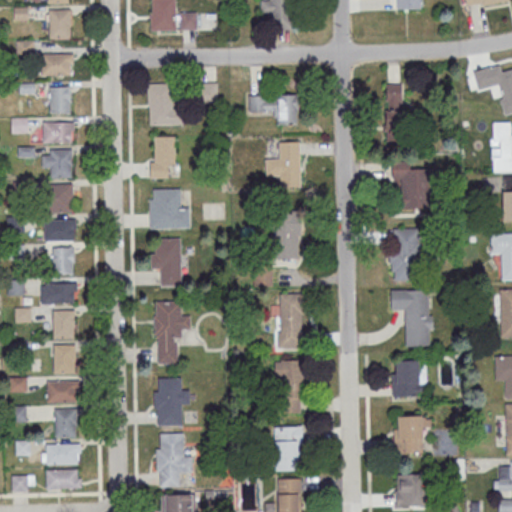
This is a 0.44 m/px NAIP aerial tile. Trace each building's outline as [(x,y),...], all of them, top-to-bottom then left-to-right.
[(150,0),(150,30),(175,30),(175,0),(150,0)] [(292,0),(260,0),(260,17),(269,17),(269,27),(292,28),(292,0)] [(421,0),(395,0),(396,9),(421,9),(421,0)] [(70,38),(70,10),(48,10),(48,38),(70,38)] [(196,29),(196,12),(180,12),(180,29),(196,29)] [(68,53),(41,53),(41,75),(68,75),(68,53)] [(511,69),(501,72),(499,66),(473,72),(477,91),(497,86),(504,115),(511,112),(511,69)] [(175,124),(175,82),(148,83),(148,124),(175,124)] [(197,82),(197,103),(217,103),(217,82),(197,82)] [(385,141),(404,141),(404,84),(385,84),(385,141)] [(70,113),(69,86),(49,86),(49,113),(70,113)] [(248,95),(248,112),(275,112),(275,125),(297,125),(297,95),(248,95)] [(12,130),(25,130),(25,119),(12,119),(12,130)] [(492,171),(511,171),(511,121),(492,121),(492,171)] [(73,122),(43,122),(43,142),(73,142),(73,122)] [(150,177),(174,177),(174,135),(150,135),(150,177)] [(278,187),(300,187),(300,142),(278,142),(278,158),(266,158),(266,176),(278,176),(278,187)] [(71,149),(42,149),(42,167),(51,167),(51,177),(71,177),(71,149)] [(391,161),(392,180),(398,180),(398,208),(429,207),(428,161),(391,161)] [(511,220),(511,175),(503,175),(503,221),(511,220)] [(72,183),(48,183),(48,211),(72,211),(72,183)] [(149,198),(149,228),(189,227),(189,206),(181,207),(180,188),(152,188),(152,198),(149,198)] [(272,259),(299,259),(299,213),(272,213),(272,259)] [(43,219),(43,239),(75,239),(75,219),(43,219)] [(421,280),(420,228),(389,228),(389,280),(421,280)] [(490,233),(511,232),(511,279),(501,279),(500,252),(490,252),(490,233)] [(151,268),(161,268),(161,286),(181,286),(180,237),(158,237),(158,247),(150,247),(151,268)] [(73,273),(73,246),(52,246),(52,273),(73,273)] [(75,282),(40,282),(40,302),(75,302),(75,282)] [(511,287),(500,288),(500,337),(511,336),(511,287)] [(391,289),(428,288),(429,314),(432,314),(433,327),(429,328),(429,345),(405,346),(404,309),(391,309),(391,289)] [(302,348),(302,293),(278,293),(279,348),(302,348)] [(181,300),(155,301),(155,363),(177,363),(177,337),(181,337),(181,328),(190,328),(190,315),(181,315),(181,300)] [(53,338),(73,338),(73,309),(53,309),(53,338)] [(75,373),(75,344),(53,344),(53,373),(75,373)] [(494,355),(511,355),(511,397),(505,398),(504,379),(495,380),(494,355)] [(391,359),(391,396),(426,396),(426,359),(391,359)] [(276,412),(301,412),(301,360),(276,360),(276,412)] [(12,389),(24,391),(26,380),(14,377),(12,389)] [(181,377),(155,377),(155,425),(182,425),(182,404),(189,404),(189,389),(181,389),(181,377)] [(76,380),(46,380),(46,401),(76,401),(76,380)] [(25,406),(12,406),(12,421),(25,421),(25,406)] [(54,437),(75,437),(75,408),(54,408),(54,437)] [(396,416),(396,453),(424,453),(424,426),(428,426),(428,415),(396,416)] [(275,426),(275,470),(301,470),(301,426),(275,426)] [(157,484),(180,483),(180,473),(192,473),(192,455),(183,455),(183,438),(157,438),(157,484)] [(80,463),(80,443),(45,443),(45,463),(80,463)] [(511,511),(511,460),(504,460),(504,471),(494,471),(494,494),(497,494),(497,511),(511,511)] [(45,468),(45,488),(80,488),(80,468),(45,468)] [(12,475),(12,490),(33,490),(33,475),(12,475)] [(424,475),(396,475),(396,508),(424,508),(424,475)] [(300,511),(301,478),(277,478),(277,511),(300,511)] [(161,494),(161,511),(192,511),(193,494),(161,494)]
